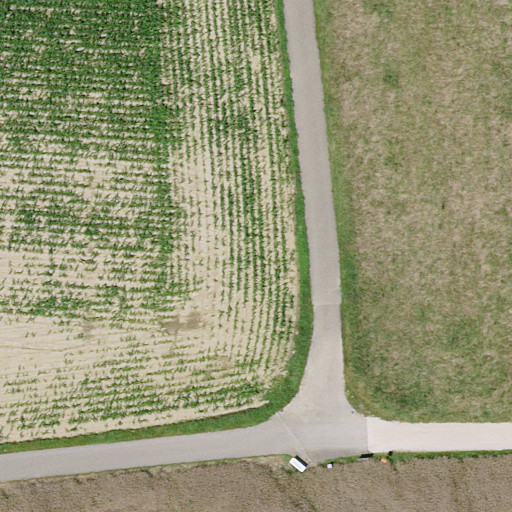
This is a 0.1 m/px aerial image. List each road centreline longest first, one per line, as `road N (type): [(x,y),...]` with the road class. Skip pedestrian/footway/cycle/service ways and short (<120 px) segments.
road 1 (track): [(0,465),(332,432),(511,431)]
road 2 (track): [(332,432),(296,0)]
